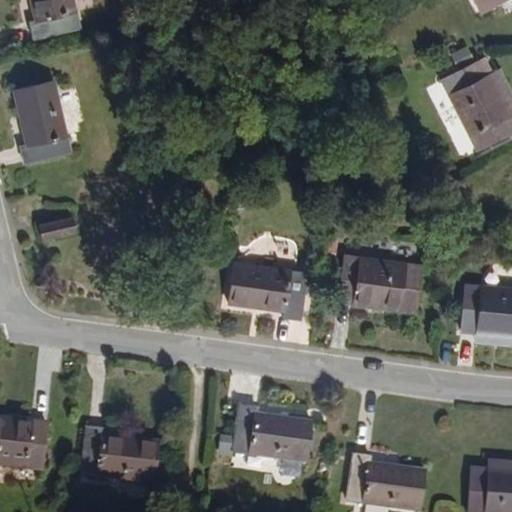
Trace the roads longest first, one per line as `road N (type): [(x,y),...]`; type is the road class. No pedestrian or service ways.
road 1 (residential): [(17,321),(511,393)]
road 2 (track): [(205,349),(193,511)]
